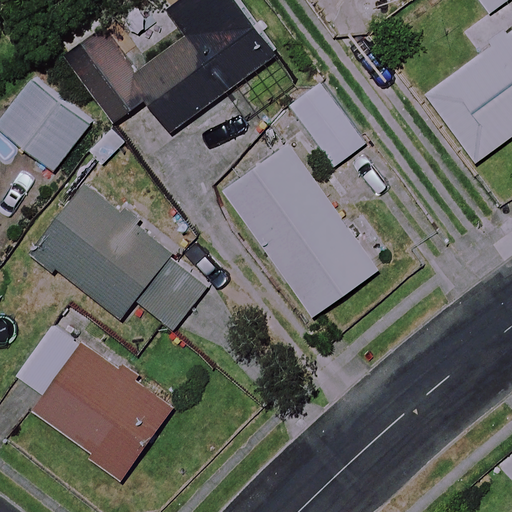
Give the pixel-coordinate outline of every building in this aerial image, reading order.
[(77,98),(90,89),(114,122),(147,97),(172,131),(273,57),(230,0),(178,0),(167,9),(185,33),(136,69),(102,22),(62,51),(70,61),(57,71),(77,98)] [(507,0),(481,0),(490,12),(507,0)] [(478,161),(511,135),(511,29),(428,92),(478,161)] [(89,122),(22,75),(0,106),(0,130),(56,170),(89,122)] [(367,142),(321,81),(286,108),(333,168),(367,142)] [(382,267),(286,138),(220,188),(316,317),(382,267)] [(211,283),(85,184),(79,179),(24,249),(57,275),(60,270),(122,319),(138,298),(176,328),(211,283)] [(511,260),(511,227),(486,241),(500,267),(511,260)] [(33,408),(90,445),(86,452),(101,462),(126,478),(175,403),(52,323),(18,374),(44,391),(33,408)]
